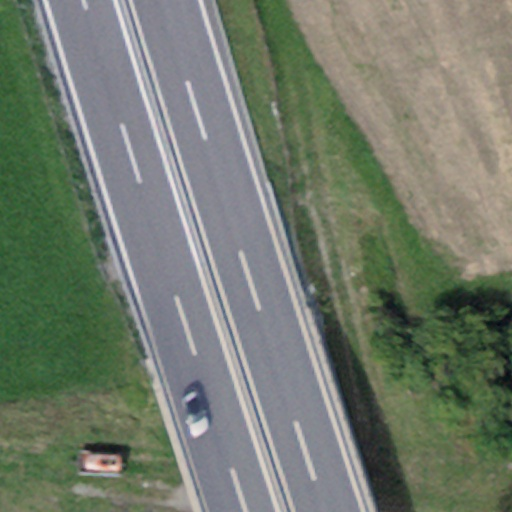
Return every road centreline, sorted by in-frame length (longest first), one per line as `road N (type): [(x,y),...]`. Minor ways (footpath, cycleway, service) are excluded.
road 1 (trunk): [(324,511),(161,0)]
road 2 (trunk): [(79,0),(240,511)]
road 3 (track): [(291,511),(0,472)]
